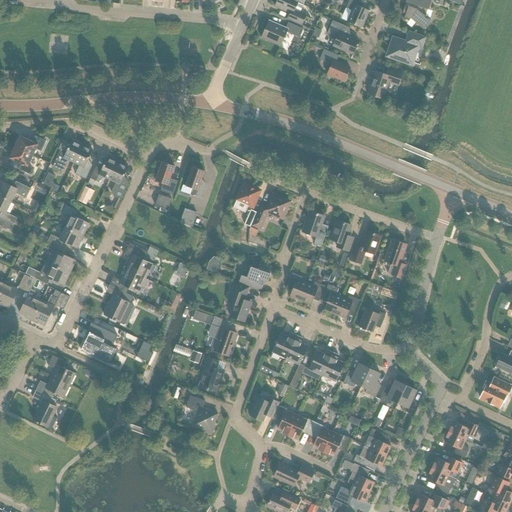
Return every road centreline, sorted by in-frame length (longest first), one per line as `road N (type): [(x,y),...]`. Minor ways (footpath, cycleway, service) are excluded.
road 1 (secondary): [(453,191),(212,103)]
road 2 (residential): [(35,340),(56,348),(149,152)]
road 3 (secondary): [(212,103),(145,97),(0,105)]
road 4 (residential): [(60,3),(243,25)]
road 5 (residential): [(262,446),(233,420),(272,310)]
road 6 (residential): [(149,152),(79,126),(2,126)]
road 7 (residential): [(410,351),(354,344),(272,310)]
road 8 (residential): [(440,239),(307,195)]
road 9 (residential): [(460,402),(501,280),(511,278)]
road 10 (unclassified): [(382,511),(439,391)]
road 11 (residential): [(272,310),(307,195)]
